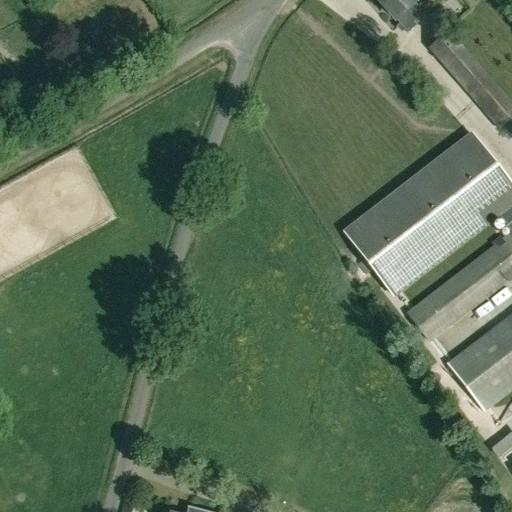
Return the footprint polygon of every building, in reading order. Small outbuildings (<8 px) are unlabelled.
[(377,0),(407,34),(416,26),(413,23),(423,15),(414,5),(415,4),(411,0),(377,0)] [(501,132),(511,122),(511,102),(449,31),(428,50),(501,132)] [(511,198),(511,187),(484,152),(357,250),(383,284),(495,197),(502,206),(511,198)] [(511,280),(511,232),(406,315),(429,345),(511,280)] [(511,313),(446,364),(483,414),(511,391),(511,313)]
